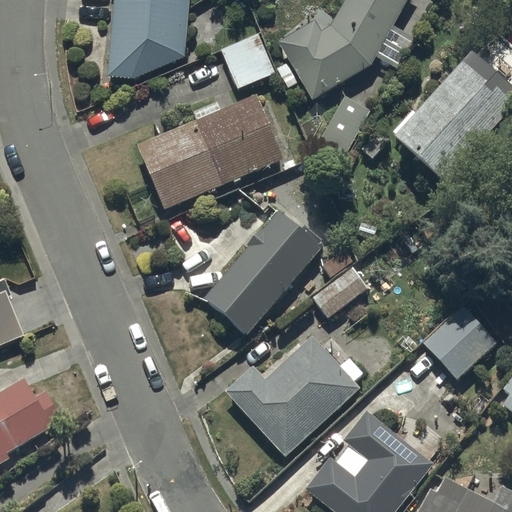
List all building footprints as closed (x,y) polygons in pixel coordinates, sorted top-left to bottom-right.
[(116,0),(109,83),(136,85),(187,63),(191,0),(116,0)] [(281,47),(314,106),(372,71),(412,0),(350,0),(332,32),(323,37),(317,26),(281,47)] [(224,58),(240,94),(275,78),(259,42),(224,58)] [(511,98),(474,63),(396,146),(446,193),(511,122),(511,98)] [(139,151),(167,215),(285,165),(258,101),(139,151)] [(371,116),(347,102),(318,155),(342,168),(371,116)] [(206,304),(250,341),(323,255),(320,252),(323,247),(306,233),(303,237),(279,217),(206,304)] [(324,272),(332,282),(353,266),(345,256),(324,272)] [(314,303),(329,323),(368,294),(353,274),(314,303)] [(0,351),(26,341),(10,303),(14,302),(7,286),(0,288),(0,351)] [(425,349),(459,386),(498,350),(464,313),(425,349)] [(228,398),(287,463),(362,395),(314,343),(267,386),(255,373),(228,398)] [(0,470),(0,472),(12,465),(9,460),(65,427),(48,398),(37,404),(26,385),(0,400),(0,470)] [(308,496),(328,511),(402,511),(436,471),(369,418),(345,447),(370,467),(357,484),(332,465),(308,496)] [(511,511),(511,497),(503,493),(494,510),(447,484),(439,499),(432,495),(422,511),(511,511)]
